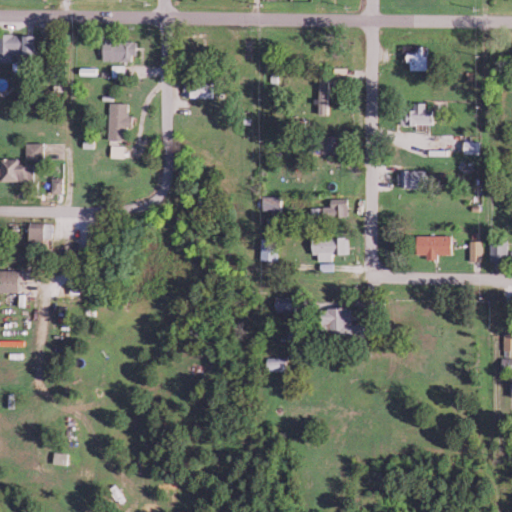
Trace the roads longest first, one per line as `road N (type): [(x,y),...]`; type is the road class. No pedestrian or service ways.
road 1 (residential): [(0,20),(174,35),(511,18)]
road 2 (residential): [(366,511),(363,0)]
road 3 (residential): [(185,179),(155,210),(0,210)]
road 4 (residential): [(185,179),(173,0)]
road 5 (residential): [(366,259),(511,267)]
